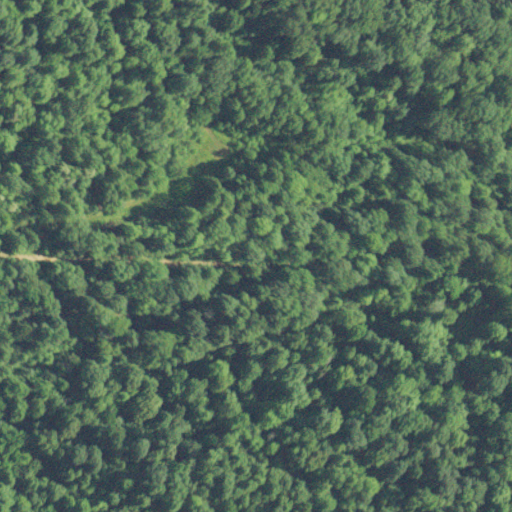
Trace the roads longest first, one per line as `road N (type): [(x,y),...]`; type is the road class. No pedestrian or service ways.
road 1 (track): [(0,232),(107,222),(197,168),(229,158),(417,138),(511,139)]
road 2 (track): [(0,249),(187,265),(423,235),(511,232)]
